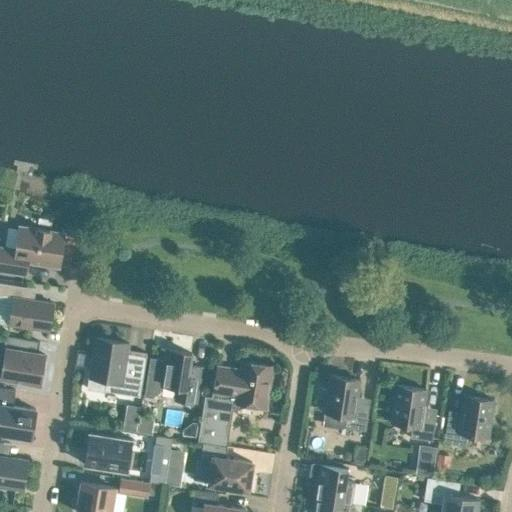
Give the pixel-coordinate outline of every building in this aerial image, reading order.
[(64,233),(19,226),(16,250),(0,247),(0,270),(6,271),(26,274),(28,261),(59,266),(64,233)] [(0,294),(14,296),(9,323),(29,327),(49,330),(53,303),(34,300),(25,298),(27,287),(7,284),(0,282),(0,294)] [(40,341),(20,338),(5,335),(3,348),(5,349),(0,377),(40,384),(45,354),(38,353),(40,341)] [(140,396),(144,372),(147,352),(146,352),(145,358),(126,355),(128,343),(95,337),(87,388),(140,396)] [(166,349),(165,359),(150,357),(143,395),(152,397),(162,389),(163,385),(177,388),(175,400),(196,403),(201,367),(189,365),(191,353),(166,349)] [(197,440),(225,445),(231,409),(236,410),(237,403),(266,407),(272,366),(243,361),(241,370),(218,366),(213,396),(204,395),(197,440)] [(330,375),(325,412),(346,415),(345,427),(364,430),(365,430),(366,423),(369,404),(357,402),(360,379),(330,375)] [(397,385),(394,404),(391,422),(412,425),(410,437),(432,441),(436,414),(423,412),(427,389),(397,385)] [(15,390),(0,387),(0,433),(31,439),(36,409),(13,405),(15,390)] [(444,442),(465,446),(467,434),(488,437),(494,399),(464,395),(460,417),(448,415),(444,442)] [(132,439),(109,435),(89,432),(84,463),(127,470),(132,439)] [(165,483),(172,438),(156,435),(155,444),(163,446),(158,473),(151,472),(149,481),(165,483)] [(370,457),(374,441),(363,438),(358,454),(370,457)] [(225,445),(197,440),(197,441),(203,442),(199,464),(211,466),(208,483),(248,489),(252,462),(226,458),(228,446),(225,445)] [(12,444),(0,441),(0,485),(23,489),(28,459),(10,456),(12,444)] [(417,460),(415,474),(432,476),(434,462),(417,460)] [(315,497),(351,503),(354,481),(346,480),(348,468),(312,462),(309,483),(317,484),(315,497)] [(180,487),(183,473),(167,470),(165,484),(180,487)] [(148,497),(150,482),(120,477),(118,492),(148,497)] [(441,511),(476,511),(479,499),(452,495),(454,482),(460,483),(460,482),(441,479),(428,477),(424,500),(443,503),(441,511)] [(79,511),(110,511),(112,506),(115,487),(81,481),(76,511),(79,511)] [(218,493),(198,490),(195,489),(193,501),(204,503),(202,511),(244,511),(245,509),(216,504),(218,493)] [(394,492),(381,490),(379,503),(392,505),(394,492)] [(349,511),(351,503),(315,497),(313,510),(305,509),(304,511),(349,511)]
